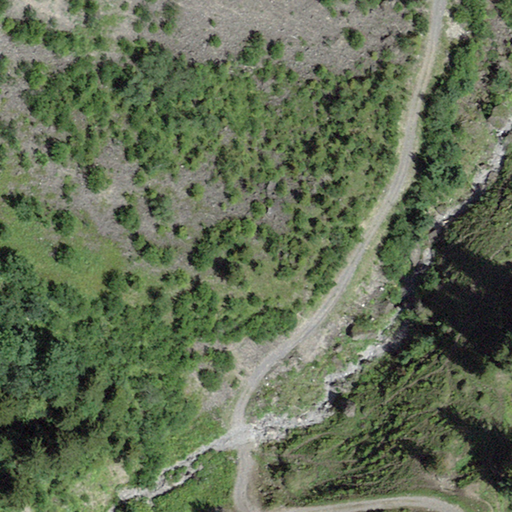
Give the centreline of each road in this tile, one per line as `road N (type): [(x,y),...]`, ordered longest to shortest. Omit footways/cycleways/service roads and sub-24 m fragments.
road 1 (track): [(249,511),(244,439),(253,384),(330,307),(379,222),(428,73),(441,0)]
road 2 (track): [(452,511),(396,502),(304,511)]
